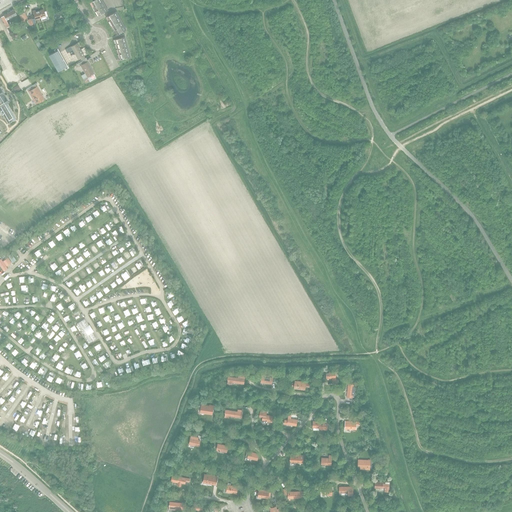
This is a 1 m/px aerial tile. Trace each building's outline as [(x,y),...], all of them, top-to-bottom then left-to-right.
[(96,11),(105,6),(102,2),(93,7),(96,11)] [(105,6),(96,11),(98,16),(107,11),(105,6)] [(7,28),(9,26),(6,20),(17,15),(14,9),(3,15),(3,16),(1,17),(7,28)] [(32,11),(35,18),(31,19),(29,19),(30,23),(32,22),(33,24),(36,23),(35,20),(41,18),(42,21),(48,19),(46,11),(44,12),(43,9),(37,12),(36,10),(32,11)] [(107,17),(109,21),(118,16),(116,12),(107,17)] [(112,26),(121,21),(118,16),(109,21),(112,26)] [(112,26),(114,30),(123,25),(121,21),(112,26)] [(123,25),(114,30),(117,35),(126,30),(123,25)] [(76,53),(81,49),(77,43),(66,49),(68,53),(74,50),(76,53)] [(81,49),(76,53),(79,59),(85,56),(81,49)] [(59,70),(67,66),(58,50),(50,55),(59,70)] [(81,65),(87,76),(88,77),(95,74),(88,61),(84,63),(83,60),(77,64),(79,67),(81,65)] [(35,84),(27,88),(36,103),(44,99),(35,84)] [(0,109),(3,114),(8,123),(16,118),(7,103),(3,97),(5,96),(3,94),(2,95),(0,91),(0,109)] [(3,261),(7,266),(12,262),(8,257),(3,261)] [(85,318),(77,323),(83,333),(86,331),(87,333),(88,335),(85,336),(90,343),(97,338),(93,332),(91,333),(90,331),(89,330),(91,328),(85,318)] [(334,384),(339,382),(338,379),(336,380),(336,378),(336,372),(326,372),(326,378),(332,378),(334,384)] [(244,384),(245,376),(238,375),(238,377),(228,376),(227,384),(232,384),(232,382),(244,384)] [(272,384),(273,377),(266,376),(266,375),(261,375),(260,382),(272,384)] [(309,387),(310,383),(300,382),(300,381),(295,380),(294,388),(305,389),(305,386),(309,387)] [(348,383),(346,397),(352,397),(353,397),(354,397),(354,395),(355,395),(356,387),(354,386),(354,384),(348,383)] [(201,404),(200,413),(212,414),(214,405),(209,404),(209,405),(201,404)] [(241,417),(242,410),(238,409),(238,411),(225,410),(224,417),(229,418),(229,416),(241,417)] [(267,423),(267,421),(272,422),(273,416),(268,415),(266,415),(267,411),(260,410),(259,416),(263,417),(262,422),(262,423),(266,424),(267,423)] [(296,425),(297,419),(291,419),(291,417),(291,415),(289,414),(288,420),(285,420),(284,424),(287,424),(296,425)] [(313,421),(313,427),(319,427),(319,429),(327,429),(327,421),(313,421)] [(356,429),(357,422),(350,422),(350,421),(345,421),(345,428),(356,429)] [(199,446),(200,440),(193,439),(194,436),(191,436),(189,444),(195,446),(195,445),(199,446)] [(227,452),(228,445),(218,443),(216,450),(219,450),(219,451),(220,451),(227,452)] [(257,460),(259,453),(249,451),(249,452),(247,451),(246,457),(257,460)] [(290,454),(290,460),(295,461),(295,462),(303,463),(303,456),(304,455),(290,454)] [(321,457),(321,464),(331,465),(332,455),(329,455),(329,457),(321,457)] [(358,459),(358,466),(360,466),(360,468),(367,469),(368,466),(370,467),(370,460),(358,459)] [(205,474),(203,482),(216,484),(217,476),(205,474)] [(190,479),(172,476),(171,481),(178,482),(177,486),(181,486),(181,482),(183,482),(183,483),(185,483),(185,481),(190,482),(190,479)] [(375,481),(375,487),(380,488),(380,487),(383,487),(385,487),(385,490),(389,490),(389,487),(390,484),(385,484),(385,483),(383,483),(383,481),(375,481)] [(237,493),(238,486),(228,485),(227,491),(237,493)] [(353,486),(339,486),(339,492),(348,492),(348,495),(353,495),(353,486)] [(288,498),(303,498),(303,491),(288,492),(287,492),(287,488),(283,489),(285,494),(288,494),(288,498)] [(259,490),(258,496),(268,498),(270,498),(271,492),(269,491),(259,490)] [(184,510),(185,503),(169,501),(169,509),(184,510)]
